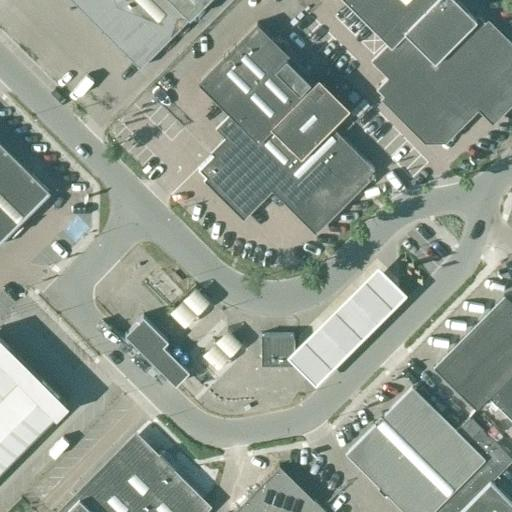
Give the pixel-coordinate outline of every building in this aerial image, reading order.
[(74,0),(140,65),(204,0),(74,0)] [(511,46),(477,12),(473,15),(458,0),(348,0),(390,42),(376,56),(390,71),(376,85),(427,136),(443,136),(478,101),(492,115),(511,95),(511,46)] [(315,224),(373,166),(330,123),(348,104),(318,74),(315,78),(257,21),(199,80),(233,114),(219,129),(228,137),(199,167),(243,211),(272,182),(315,224)] [(92,97),(106,87),(100,79),(86,89),(92,97)] [(0,246),(11,236),(7,232),(35,203),(39,207),(53,193),(49,190),(53,185),(0,131),(0,246)] [(407,290),(378,262),(287,351),(297,361),(316,380),(407,290)] [(199,277),(176,305),(193,319),(217,291),(199,277)] [(434,364),(476,407),(490,393),(511,414),(511,300),(504,293),(434,364)] [(143,313),(137,319),(125,332),(175,382),(189,368),(163,343),(168,338),(143,313)] [(234,320),(208,344),(223,360),(249,336),(234,320)] [(261,331),(261,362),(293,361),(293,331),(261,331)] [(0,465),(66,400),(0,333),(0,465)] [(510,456),(479,424),(468,435),(456,424),(453,427),(411,384),(347,448),(411,511),(511,511),(511,498),(489,476),(510,456)] [(467,413),(456,424),(468,435),(479,424),(467,413)] [(134,438),(78,494),(73,489),(59,502),(49,511),(187,511),(198,502),(167,471),(174,464),(158,449),(152,455),(134,438)] [(322,511),(327,508),(279,461),(228,511),(322,511)]
